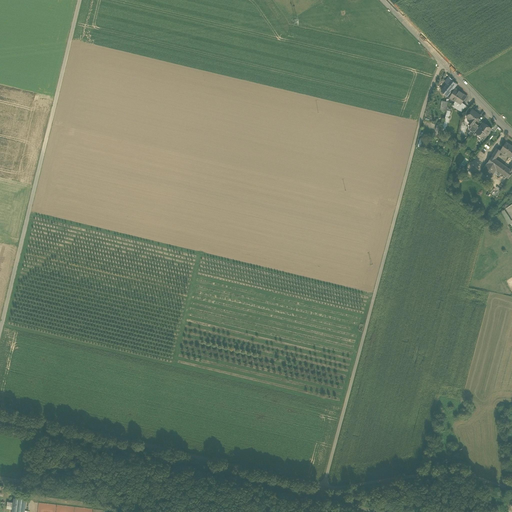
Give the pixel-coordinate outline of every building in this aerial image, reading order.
[(447,84),(446,86),(452,91),(457,85),(448,77),(445,81),(446,82),(445,83),(447,84)] [(447,97),(452,91),(446,86),(441,92),(447,97)] [(455,102),(461,92),(455,89),(449,99),(455,102)] [(455,102),(457,103),(460,105),(462,103),(467,96),(461,92),(455,102)] [(441,101),(441,107),(443,107),(448,108),(448,102),(449,100),(446,99),(446,102),(441,101)] [(457,103),(455,102),(452,107),(461,112),(458,110),(459,109),(455,106),(457,103)] [(471,121),(474,124),(475,123),(480,116),(472,110),(467,117),(471,121)] [(470,131),(472,133),(477,127),(478,126),(475,123),(474,124),(471,127),(469,130),(470,131)] [(482,126),(479,129),(476,133),(477,134),(484,139),(487,135),(488,135),(489,134),(489,133),(491,130),(485,124),(483,127),(482,126)] [(511,159),(511,146),(506,142),(500,151),(501,152),(511,159)] [(492,157),(487,163),(500,173),(508,179),(511,173),(511,171),(509,169),(496,159),(492,157)] [(498,176),(500,173),(487,163),(482,172),(491,178),(494,173),(498,176)] [(502,212),(509,226),(511,223),(511,222),(504,210),(502,212)] [(12,510),(24,511),(26,500),(22,500),(22,499),(18,499),(17,501),(13,501),(12,510)]
